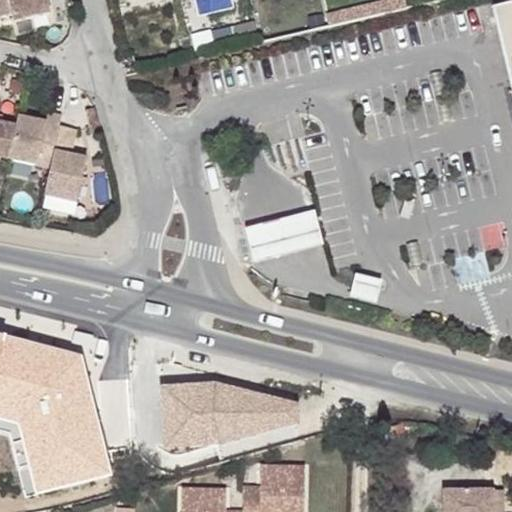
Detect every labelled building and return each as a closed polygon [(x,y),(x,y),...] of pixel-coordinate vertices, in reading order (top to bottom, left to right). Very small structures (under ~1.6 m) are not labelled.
[(0,0),(0,17),(12,15),(14,23),(50,14),(45,0),(0,0)] [(511,2),(492,8),(511,91),(511,2)] [(93,109),(85,111),(92,135),(100,133),(93,109)] [(0,157),(50,168),(44,196),(77,203),(86,158),(71,155),(77,130),(59,126),(61,116),(49,113),(47,123),(18,117),(16,126),(1,123),(2,117),(0,116),(0,157)] [(329,248),(322,214),(254,232),(260,263),(329,248)] [(25,342),(2,336),(0,339),(0,340),(23,347),(25,342)] [(0,414),(20,419),(32,461),(39,489),(109,477),(102,452),(94,422),(88,398),(78,360),(67,357),(47,352),(23,347),(0,340),(0,414)] [(47,352),(67,357),(68,353),(48,347),(47,352)] [(215,386),(194,387),(198,445),(220,444),(297,422),(296,406),(215,386)] [(166,447),(198,445),(194,387),(162,389),(166,447)] [(91,397),(88,398),(94,422),(97,421),(91,397)] [(20,419),(0,414),(0,427),(11,430),(20,464),(32,461),(20,419)] [(104,452),(102,452),(109,477),(111,476),(104,452)] [(260,488),(243,488),(243,511),(242,511),(303,511),(304,468),(260,467),(260,488)] [(492,491),(442,491),(442,511),(491,511),(492,501),(492,491)] [(504,511),(504,501),(492,501),(491,511),(504,511)] [(226,503),(182,503),(181,511),(242,511),(243,511),(225,511),(226,503)]
